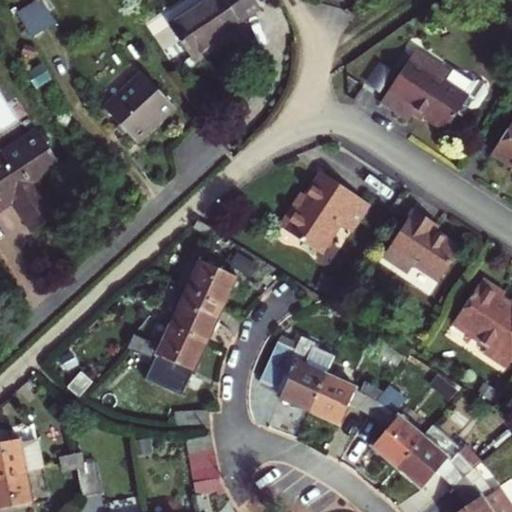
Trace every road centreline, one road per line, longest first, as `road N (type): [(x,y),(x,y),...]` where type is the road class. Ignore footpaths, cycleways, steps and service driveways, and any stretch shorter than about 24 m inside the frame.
road 1 (residential): [(0,391),(296,124)]
road 2 (residential): [(296,124),(328,118),(363,129),(511,228)]
road 3 (residential): [(233,435),(309,462),(378,511)]
road 4 (residential): [(233,435),(242,357),(256,328),(290,294)]
